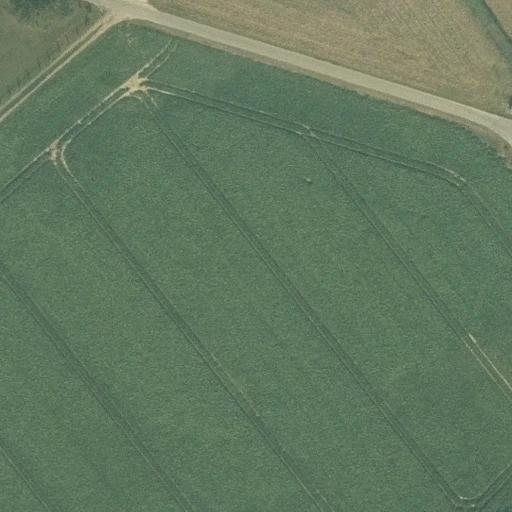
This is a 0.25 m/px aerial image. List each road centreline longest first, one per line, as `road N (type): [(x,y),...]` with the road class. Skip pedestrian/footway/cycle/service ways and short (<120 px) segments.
road 1 (unclassified): [(497,123),(104,0)]
road 2 (track): [(0,116),(128,0)]
